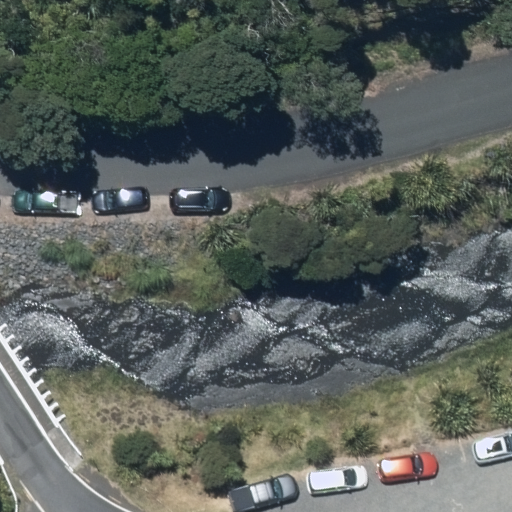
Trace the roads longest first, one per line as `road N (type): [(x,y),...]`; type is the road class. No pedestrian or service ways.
road 1 (unclassified): [(0,162),(145,168),(328,151),(511,89)]
road 2 (residential): [(0,408),(33,459),(83,511)]
